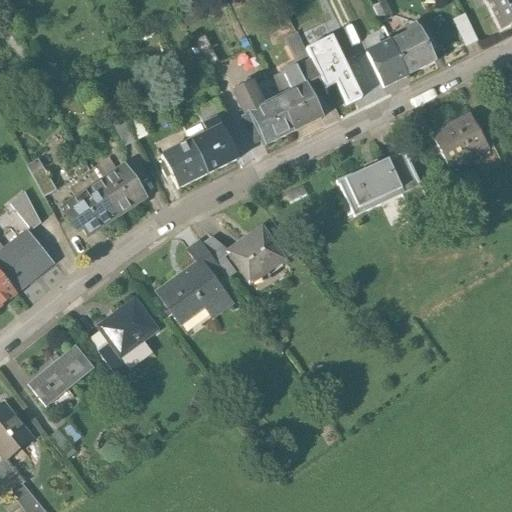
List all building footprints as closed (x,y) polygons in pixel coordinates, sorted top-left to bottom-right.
[(511,0),(494,0),(500,13),(511,7),(511,0)] [(399,26),(413,58),(440,46),(425,14),(399,26)] [(460,19),(469,46),(479,42),(470,15),(460,19)] [(413,58),(399,26),(373,38),(387,70),(413,58)] [(360,101),(330,39),(305,52),(324,92),(335,86),(346,108),(360,101)] [(275,101),(292,133),(321,119),(304,86),(275,101)] [(292,133),(275,101),(261,107),(251,87),(233,96),(244,116),(241,118),(251,138),(257,135),(264,147),(292,133)] [(478,98),(431,118),(447,153),(493,134),(478,98)] [(196,129),(212,164),(245,149),(228,114),(196,129)] [(212,164),(196,129),(163,145),(180,180),(212,164)] [(397,132),(336,163),(355,202),(417,172),(397,132)] [(98,167),(119,204),(156,183),(135,146),(98,167)] [(119,204),(98,167),(62,188),(82,224),(119,204)] [(267,209),(230,233),(253,269),(291,246),(267,209)] [(0,242),(0,255),(21,281),(55,254),(27,220),(0,242)] [(195,251),(159,278),(181,308),(209,287),(219,300),(241,284),(202,232),(188,242),(195,251)] [(0,297),(21,281),(0,255),(0,297)] [(140,283),(101,309),(125,344),(164,317),(140,283)] [(28,363),(49,391),(99,354),(78,325),(28,363)] [(10,386),(0,393),(0,436),(7,446),(38,424),(10,386)] [(52,437),(64,455),(84,441),(73,423),(52,437)] [(29,511),(46,511),(31,483),(17,490),(29,511)]
